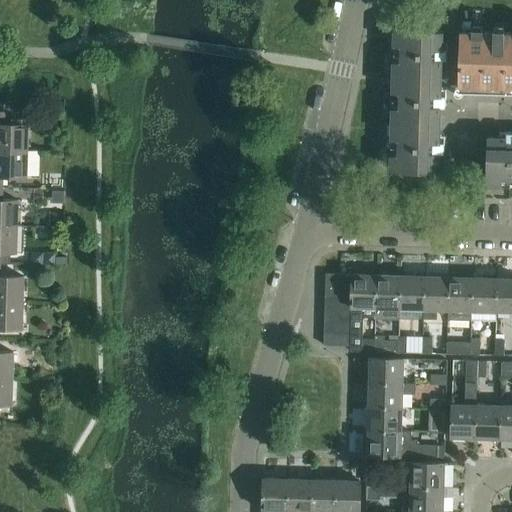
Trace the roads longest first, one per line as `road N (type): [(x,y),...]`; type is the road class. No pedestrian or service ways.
road 1 (residential): [(243,511),(245,456),(308,234)]
road 2 (residential): [(308,234),(355,0)]
road 3 (residential): [(308,234),(511,238)]
